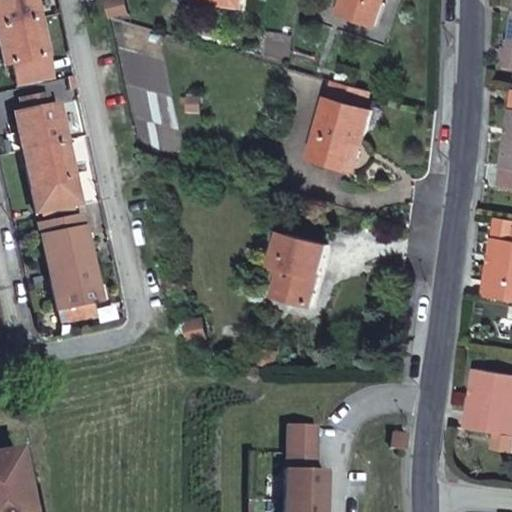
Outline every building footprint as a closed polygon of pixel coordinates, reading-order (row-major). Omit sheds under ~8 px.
[(0,0),(0,25),(35,18),(31,0),(0,0)] [(377,32),(387,0),(349,0),(343,20),(377,32)] [(126,1),(107,5),(111,20),(129,16),(126,1)] [(227,1),(226,7),(243,9),(244,3),(227,1)] [(129,16),(111,20),(131,26),(129,16)] [(47,78),(35,18),(0,25),(0,64),(8,63),(13,85),(47,78)] [(511,26),(506,58),(500,57),(497,76),(511,78),(511,26)] [(366,114),(371,97),(335,86),(330,104),(366,114)] [(19,151),(62,142),(54,104),(45,106),(43,93),(16,99),(19,111),(11,113),(19,151)] [(376,117),(366,114),(330,104),(313,162),(358,176),(376,117)] [(511,186),(511,112),(510,112),(500,170),(505,171),(502,185),(511,186)] [(68,172),(62,142),(19,151),(31,212),(75,203),(68,172)] [(45,276),(88,266),(77,212),(35,221),(37,237),(45,276)] [(511,218),(492,215),(488,239),(490,240),(479,299),(511,305),(511,218)] [(314,305),(330,249),(288,237),(280,265),(286,267),(278,294),(314,305)] [(95,303),(88,266),(45,276),(53,311),(60,310),(62,318),(89,312),(87,304),(95,303)] [(511,440),(511,380),(479,375),(475,403),(472,403),(468,432),(511,440)] [(314,424),(285,423),(284,467),(282,467),(280,511),(321,511),(323,468),(313,468),(314,424)] [(399,441),(386,441),(385,457),(399,457),(399,441)] [(16,447),(0,450),(0,511),(27,511),(28,511),(16,447)]
